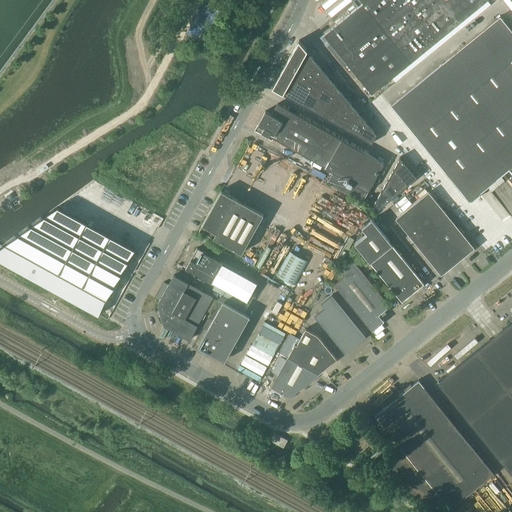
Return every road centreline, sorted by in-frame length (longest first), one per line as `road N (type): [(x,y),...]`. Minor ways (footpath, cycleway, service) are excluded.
road 1 (unclassified): [(141,341),(271,415),(304,421),(511,259)]
road 2 (unclassified): [(305,0),(137,300),(141,341)]
road 3 (unclassified): [(141,341),(101,335),(0,280)]
